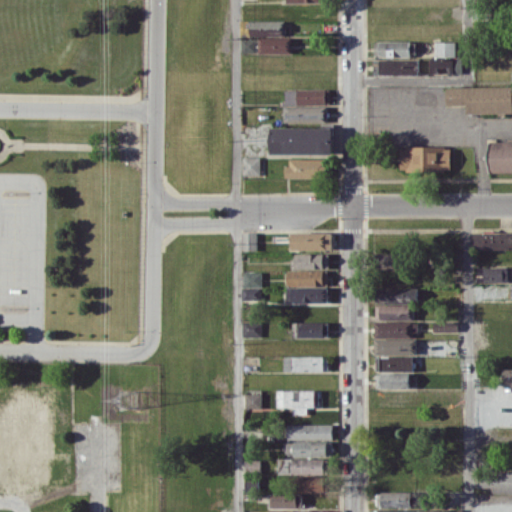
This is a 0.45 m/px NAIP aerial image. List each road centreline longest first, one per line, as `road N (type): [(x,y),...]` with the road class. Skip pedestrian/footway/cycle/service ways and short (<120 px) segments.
road 1 (residential): [(352,0),(354,511)]
road 2 (residential): [(353,204),(511,204)]
